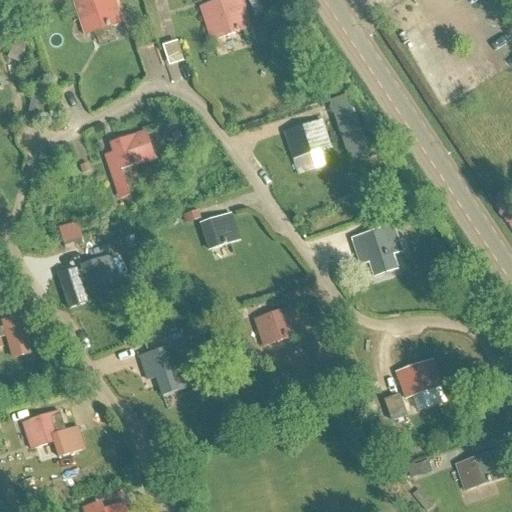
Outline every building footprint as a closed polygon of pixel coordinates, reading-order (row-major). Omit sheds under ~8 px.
[(80,0),(74,2),(85,38),(123,25),(115,0),(109,0),(106,1),(105,0),(80,0)] [(227,0),(200,9),(212,44),(254,30),(243,0),(227,0)] [(258,5),(251,7),(254,17),(261,15),(258,5)] [(178,41),(164,44),(169,63),(183,60),(178,41)] [(505,67),(511,64),(511,41),(497,49),(505,67)] [(357,117),(337,123),(350,164),(370,157),(357,117)] [(292,161),(330,149),(321,122),(291,132),(295,143),(287,145),(292,161)] [(113,156),(105,159),(118,198),(129,194),(121,173),(157,161),(148,133),(110,146),(113,156)] [(172,137),(175,145),(183,142),(180,134),(172,137)] [(89,166),(80,169),(83,177),(92,174),(89,166)] [(393,203),(401,227),(420,221),(412,197),(393,203)] [(182,213),(187,227),(202,222),(197,207),(182,213)] [(208,255),(238,245),(230,220),(200,229),(208,255)] [(79,225),(60,230),(65,246),(84,240),(79,225)] [(361,268),(371,265),(399,255),(391,230),(352,242),(361,268)] [(144,253),(127,259),(130,268),(147,263),(144,253)] [(81,289),(86,287),(89,296),(118,285),(109,259),(80,269),(83,278),(79,280),(75,270),(53,278),(65,313),(87,305),(81,289)] [(261,349),(298,337),(290,312),(260,322),(262,331),(256,333),(261,349)] [(0,335),(5,335),(12,360),(29,355),(19,321),(2,326),(3,329),(0,329),(0,335)] [(201,345),(196,328),(182,332),(187,349),(201,345)] [(147,384),(155,381),(160,397),(191,387),(178,348),(147,359),(139,361),(147,384)] [(321,362),(315,376),(330,382),(335,369),(321,362)] [(403,401),(440,389),(432,364),(404,373),(407,383),(398,386),(403,401)] [(361,389),(346,401),(360,418),(374,406),(361,389)] [(388,413),(393,424),(408,418),(404,408),(388,413)] [(21,427),(25,438),(30,454),(67,442),(59,415),(29,425),(21,427)] [(497,454),(456,468),(465,495),(506,481),(497,454)] [(412,481),(432,475),(429,463),(415,467),(415,466),(408,468),(412,481)]
